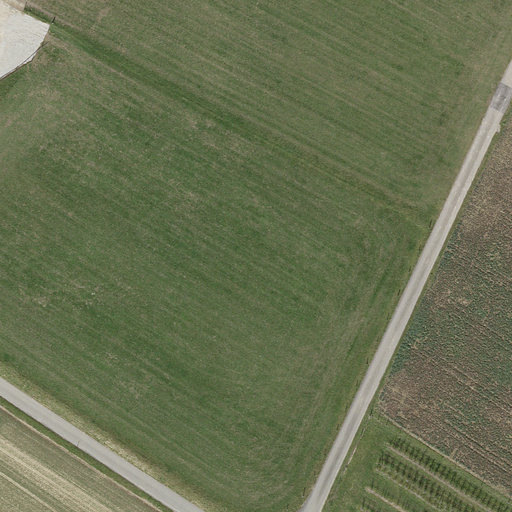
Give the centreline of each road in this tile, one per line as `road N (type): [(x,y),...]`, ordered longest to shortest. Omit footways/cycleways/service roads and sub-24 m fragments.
road 1 (residential): [(312,511),(511,80)]
road 2 (residential): [(193,511),(0,381)]
